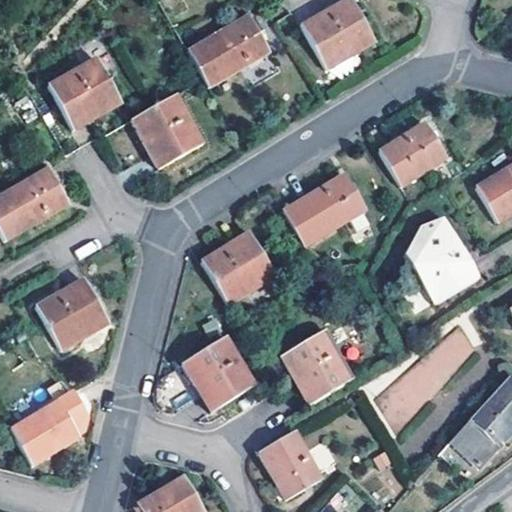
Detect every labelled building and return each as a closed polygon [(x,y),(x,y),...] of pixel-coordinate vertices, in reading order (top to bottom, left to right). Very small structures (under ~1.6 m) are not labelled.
[(347,46),(354,58),(371,47),(345,5),(325,18),(300,33),(318,63),(347,46)] [(247,21),(186,57),(203,83),(208,92),(268,55),(247,21)] [(326,75),(354,58),(347,46),(318,63),(326,75)] [(94,68),(47,95),(72,138),(120,110),(94,68)] [(150,139),(167,167),(200,147),(172,101),(130,127),(140,145),(150,139)] [(423,129),(379,157),(400,191),(445,162),(423,129)] [(157,173),(167,167),(150,139),(140,145),(157,173)] [(511,169),(474,192),(496,225),(511,215),(511,169)] [(45,177),(0,203),(0,250),(0,251),(66,211),(55,194),(45,177)] [(343,181),(283,217),(304,251),(346,227),(353,240),(368,231),(361,218),(364,216),(343,181)] [(402,257),(415,280),(423,276),(441,305),(476,283),(464,263),(439,223),(418,228),(402,257)] [(229,249),(200,266),(225,310),(273,281),(247,238),(229,249)] [(423,276),(415,280),(433,310),(441,305),(423,276)] [(70,336),(100,319),(82,287),(35,315),(60,358),(78,348),(70,336)] [(70,336),(78,348),(107,331),(100,319),(70,336)] [(454,325),(374,406),(397,429),(477,348),(454,325)] [(298,376),(316,405),(349,385),(321,339),(279,364),(290,381),(294,379),(298,376)] [(175,375),(185,391),(189,389),(194,386),(211,416),(246,396),(218,349),(175,375)] [(294,379),(290,381),(308,410),(316,405),(298,376),(294,379)] [(511,435),(511,385),(508,382),(448,447),(477,474),(511,435)] [(189,389),(185,391),(202,421),(211,416),(194,386),(189,389)] [(52,407),(4,435),(26,469),(71,441),(52,407)] [(294,438),(259,459),(286,506),(321,485),(294,438)] [(324,442),(310,448),(321,475),(336,469),(324,442)] [(195,511),(179,485),(132,511),(195,511)] [(337,496),(327,506),(333,511),(336,511),(345,504),(337,496)]
